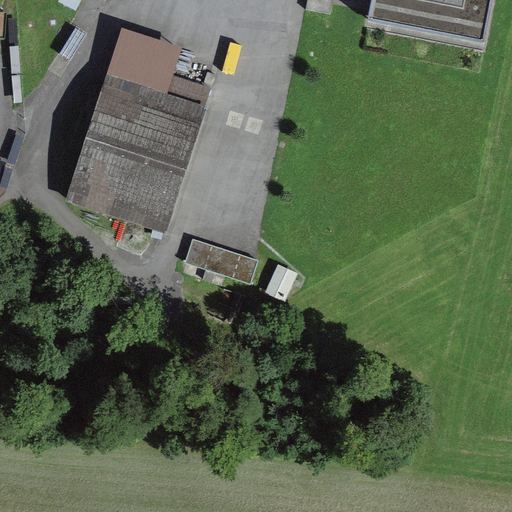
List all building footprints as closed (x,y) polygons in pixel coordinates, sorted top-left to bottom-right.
[(307,0),(305,12),(331,17),(333,8),(334,0),(307,0)] [(374,0),(369,30),(484,52),(494,0),(374,0)] [(122,25),(66,198),(166,230),(210,86),(171,75),(183,44),(122,25)] [(259,259),(192,237),(182,273),(191,277),(195,266),(206,269),(203,280),(212,283),(216,274),(250,284),(259,259)] [(297,272),(278,265),(265,292),(284,301),(297,272)]
